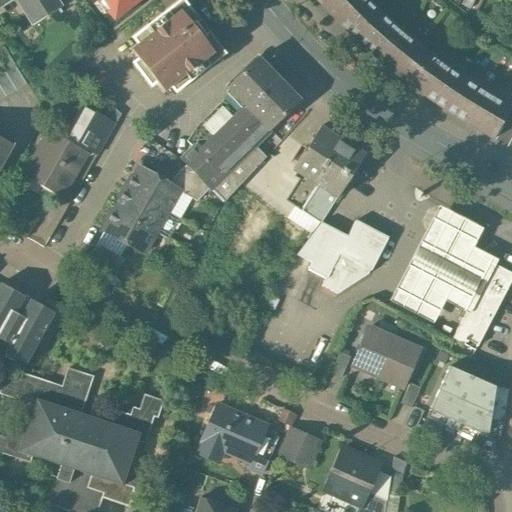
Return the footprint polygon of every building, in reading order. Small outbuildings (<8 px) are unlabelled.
[(0,0),(0,1),(1,0),(24,0),(35,15),(55,3),(53,0),(0,0)] [(97,0),(99,2),(101,0),(109,9),(107,12),(114,21),(140,0),(97,0)] [(181,0),(180,0),(131,38),(137,46),(130,51),(136,60),(131,64),(150,88),(155,84),(162,93),(169,87),(175,94),(225,55),(218,46),(215,48),(207,39),(210,36),(208,33),(204,36),(195,25),(199,22),(196,18),(193,20),(186,11),(189,9),(181,0)] [(378,13),(365,0),(316,0),(315,1),(355,41),(378,13)] [(418,49),(378,13),(355,41),(398,77),(418,49)] [(14,66),(3,47),(0,48),(0,64),(5,72),(14,66)] [(461,79),(418,49),(398,77),(443,110),(461,79)] [(231,94),(200,127),(187,142),(192,149),(181,161),(186,166),(209,189),(210,188),(253,146),(297,102),(256,60),(226,89),(231,94)] [(0,74),(0,101),(26,85),(14,66),(5,72),(0,74)] [(507,105),(461,79),(443,110),(492,140),(507,105)] [(109,105),(96,128),(87,122),(75,143),(97,155),(120,115),(109,105)] [(363,156),(319,127),(291,171),(316,187),(335,199),(363,156)] [(84,154),(49,134),(31,164),(43,171),(37,181),(61,195),(84,154)] [(0,168),(13,146),(12,146),(0,139),(0,168)] [(253,146),(210,188),(224,202),(265,157),(253,146)] [(209,189),(186,166),(167,184),(179,191),(178,193),(196,203),(209,190),(209,189)] [(167,184),(138,167),(126,189),(167,213),(178,193),(179,191),(167,184)] [(335,199),(316,187),(300,212),(319,224),(335,199)] [(167,213),(126,189),(114,210),(155,233),(167,213)] [(491,264),(494,265),(496,261),(471,248),(481,230),(438,207),(389,302),(432,324),(444,302),(466,313),(491,264)] [(155,233),(114,210),(101,231),(143,255),(155,233)] [(354,223),(346,238),(328,229),(319,247),(310,264),(307,270),(324,279),(320,287),(336,295),(367,275),(369,271),(370,272),(386,240),(384,238),(384,240),(355,225),(356,224),(354,223)] [(328,229),(319,225),(307,240),(319,247),(328,229)] [(307,240),(295,256),(310,264),(319,247),(307,240)] [(123,260),(96,244),(87,260),(114,275),(123,260)] [(511,274),(494,265),(491,264),(466,313),(452,339),(457,342),(466,343),(468,339),(478,344),(511,278),(511,274)] [(43,308),(0,284),(0,353),(4,355),(5,354),(25,365),(43,332),(48,335),(63,307),(48,299),(43,308)] [(367,329),(351,366),(377,377),(393,339),(367,329)] [(418,350),(393,339),(377,377),(403,388),(418,350)] [(350,358),(338,353),(330,373),(341,378),(350,358)] [(494,387),(450,367),(450,368),(448,367),(429,411),(447,419),(444,426),(456,431),(459,425),(475,432),(487,433),(494,387)] [(40,503),(66,511),(95,511),(102,495),(86,490),(90,476),(132,491),(131,494),(148,500),(154,482),(138,476),(141,470),(127,465),(135,444),(143,446),(152,419),(156,420),(161,404),(142,398),(137,413),(131,411),(129,418),(115,414),(110,428),(78,417),(91,379),(66,370),(60,389),(21,375),(19,382),(4,376),(0,389),(0,394),(14,400),(15,397),(35,404),(28,424),(19,421),(14,435),(7,432),(4,440),(0,438),(0,458),(1,454),(28,463),(31,456),(60,466),(55,479),(49,477),(40,503)] [(420,388),(409,383),(400,404),(411,408),(420,388)] [(266,428),(215,406),(200,443),(201,443),(216,449),(217,446),(251,461),(253,461),(260,444),(264,433),(266,428)] [(280,454),(314,468),(326,438),(292,424),(280,454)] [(277,439),(264,433),(260,444),(273,450),(277,439)] [(216,449),(201,443),(195,456),(211,462),(217,449),(216,449)] [(273,450),(260,444),(253,461),(251,461),(248,469),(262,475),(273,450)] [(363,459),(341,449),(326,486),(344,493),(342,499),(359,506),(360,506),(366,493),(376,470),(360,464),(363,459)] [(320,507),(333,511),(342,511),(347,502),(326,493),(320,507)] [(384,511),(386,501),(366,493),(360,506),(359,506),(355,511),(384,511)] [(227,511),(228,510),(202,501),(197,511),(227,511)]
